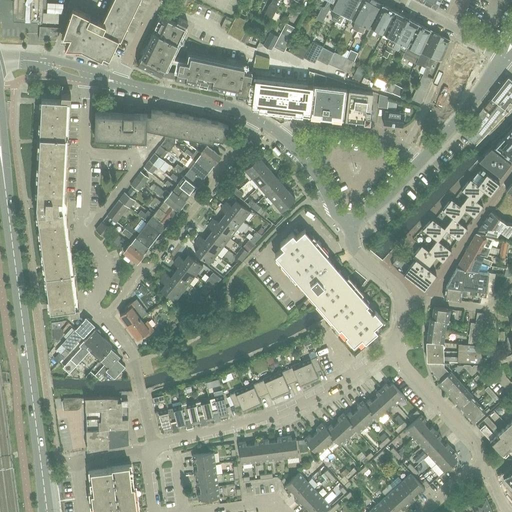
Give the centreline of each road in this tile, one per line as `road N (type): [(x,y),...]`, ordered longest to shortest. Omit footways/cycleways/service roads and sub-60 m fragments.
road 1 (secondary): [(46,511),(6,194)]
road 2 (residential): [(155,447),(308,402),(392,346)]
road 3 (residential): [(102,316),(221,176),(254,119)]
road 4 (unclassified): [(349,221),(420,160),(506,54)]
road 5 (residential): [(511,174),(429,300)]
road 6 (residential): [(85,235),(139,165),(134,155),(85,153)]
road 7 (residential): [(483,460),(392,346)]
road 8 (residential): [(155,447),(130,351),(102,316)]
road 9 (unclassified): [(349,221),(280,133),(254,119)]
road 10 (residential): [(149,453),(76,460),(82,511)]
